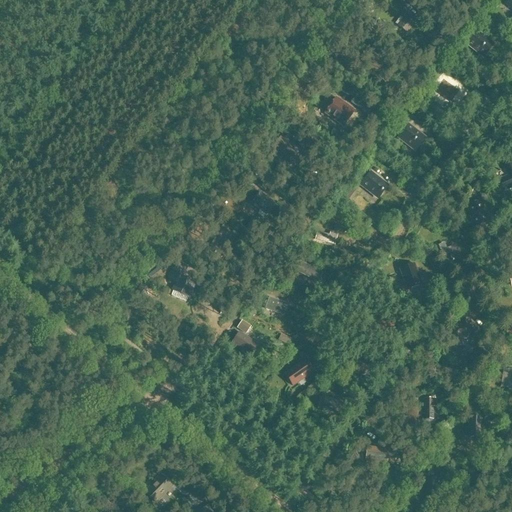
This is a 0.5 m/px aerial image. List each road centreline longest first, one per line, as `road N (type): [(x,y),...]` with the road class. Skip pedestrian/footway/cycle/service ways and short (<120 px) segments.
road 1 (track): [(153,399),(203,356),(481,0)]
road 2 (track): [(511,224),(282,511)]
road 3 (track): [(511,90),(415,189),(404,225),(350,283),(320,337)]
road 4 (track): [(153,399),(0,269)]
road 5 (track): [(0,500),(153,399)]
road 6 (track): [(283,511),(153,399)]
